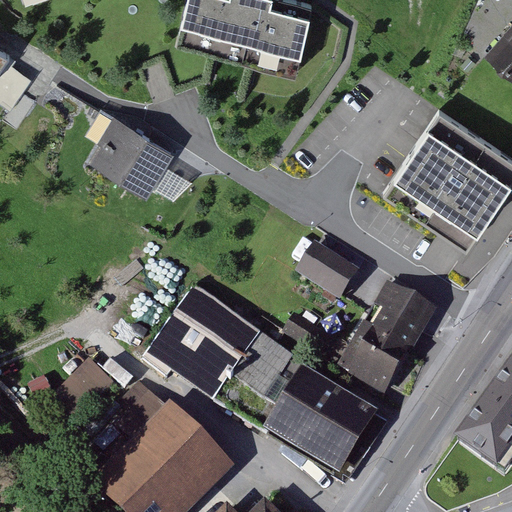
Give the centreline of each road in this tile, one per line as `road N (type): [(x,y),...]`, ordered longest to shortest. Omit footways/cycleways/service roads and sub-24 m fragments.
road 1 (primary): [(378,499),(511,298)]
road 2 (track): [(0,361),(66,329),(137,374)]
